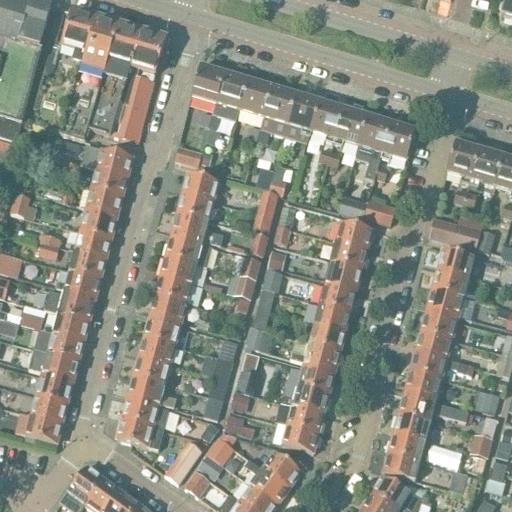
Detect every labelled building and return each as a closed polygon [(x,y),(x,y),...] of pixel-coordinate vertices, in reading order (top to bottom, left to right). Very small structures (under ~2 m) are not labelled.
[(7,0),(5,0),(0,0),(0,39),(39,51),(52,9),(20,0),(7,0)] [(511,0),(506,0),(501,19),(505,20),(504,23),(511,24),(511,0)] [(32,129),(61,138),(96,23),(72,15),(52,84),(44,82),(32,129)] [(96,23),(61,138),(85,146),(88,136),(87,135),(119,30),(96,23)] [(87,135),(88,136),(110,143),(110,141),(142,36),(119,30),(87,135)] [(110,141),(137,148),(154,87),(152,87),(154,80),(165,43),(142,36),(110,141)] [(0,39),(0,142),(16,147),(42,53),(39,52),(39,51),(0,39)] [(191,101),(215,108),(224,78),(200,71),(191,101)] [(215,108),(212,120),(222,123),(236,127),(240,116),(249,85),(224,78),(215,108)] [(263,123),(272,92),(249,85),(240,116),(263,123)] [(259,135),(255,146),(256,146),(257,147),(265,149),(269,138),(283,142),(296,99),(272,92),(263,123),(259,134),(259,135)] [(296,99),(283,142),(307,149),(310,137),(319,107),(296,99)] [(319,107),(310,137),(326,142),(324,147),(333,150),(344,114),(319,107)] [(344,114),(333,150),(342,152),(344,147),(358,151),(367,121),(344,114)] [(202,117),(198,129),(208,132),(212,120),(202,117)] [(212,120),(208,132),(219,135),(222,123),(212,120)] [(358,151),(355,164),(368,168),(364,183),(374,186),(375,183),(378,171),(380,164),(382,158),(391,128),(367,121),(358,151)] [(382,158),(380,164),(390,167),(392,161),(406,166),(406,165),(415,135),(391,128),(382,158)] [(249,132),(246,143),(255,146),(259,135),(249,132)] [(455,147),(446,178),(447,178),(461,182),(460,187),(469,190),(471,185),(480,155),(455,147)] [(86,150),(81,169),(96,173),(128,182),(133,163),(86,150)] [(178,153),(174,166),(198,172),(201,159),(178,153)] [(321,154),(318,167),(327,169),(331,157),(321,154)] [(471,185),(469,190),(478,192),(479,188),(494,192),(503,162),(480,155),(471,185)] [(331,157),(327,169),(337,172),(340,160),(331,157)] [(511,164),(503,162),(494,192),(509,196),(507,201),(511,202),(511,164)] [(61,166),(59,176),(79,180),(81,171),(61,166)] [(378,171),(375,183),(384,186),(388,174),(378,171)] [(91,192),(123,201),(128,182),(96,173),(91,192)] [(187,179),(182,198),(214,206),(219,188),(187,179)] [(272,185),(269,197),(283,200),(285,188),(272,185)] [(91,192),(85,214),(117,222),(123,201),(91,192)] [(49,194),(47,202),(70,209),(73,201),(49,194)] [(456,194),(452,208),(463,210),(467,197),(456,194)] [(262,196),(257,217),(270,221),(276,200),(262,196)] [(467,197),(463,210),(472,213),(476,200),(467,197)] [(209,226),(214,206),(182,198),(177,217),(209,226)] [(369,207),(364,224),(382,229),(390,231),(395,214),(369,207)] [(511,210),(505,209),(502,221),(511,224),(511,219),(511,210)] [(85,214),(80,236),(112,244),(117,222),(85,214)] [(171,239),(170,242),(202,251),(203,247),(213,250),(220,252),(223,241),(206,236),(209,226),(177,217),(171,239)] [(257,217),(252,235),(266,238),(270,221),(257,217)] [(430,243),(429,244),(450,251),(457,231),(436,224),(434,229),(430,243)] [(341,227),(336,245),(368,254),(372,235),(341,227)] [(278,233),(274,247),(287,250),(290,236),(285,235),(278,233)] [(71,249),(69,254),(106,263),(112,244),(80,236),(76,250),(71,249)] [(482,236),(477,256),(489,259),(494,240),(482,236)] [(254,238),(248,259),(263,263),(269,242),(254,238)] [(39,239),(37,247),(41,248),(59,253),(61,245),(39,239)] [(170,242),(165,261),(197,269),(197,271),(206,274),(212,253),(202,251),(170,242)] [(368,254),(336,245),(331,265),(362,273),(368,254)] [(41,248),(38,260),(56,265),(59,253),(41,248)] [(69,254),(67,262),(72,263),(69,275),(101,283),(106,263),(69,254)] [(437,273),(469,282),(474,263),(442,255),(437,273)] [(192,288),(197,270),(197,269),(165,261),(160,280),(192,288)] [(331,265),(324,290),(356,298),(362,273),(331,265)] [(432,293),(463,302),(469,282),(437,273),(432,293)] [(58,287),(56,293),(64,295),(96,304),(101,283),(69,275),(65,289),(58,287)] [(155,299),(187,307),(192,288),(160,280),(155,299)] [(324,290),(319,309),(351,317),(356,298),(324,290)] [(432,293),(426,313),(458,322),(463,302),(432,293)] [(49,296),(44,316),(57,319),(89,328),(96,304),(64,295),(63,300),(49,296)] [(155,299),(149,320),(181,329),(187,307),(155,299)] [(351,317),(319,309),(314,328),(346,336),(351,317)] [(426,313),(420,336),(452,344),(458,322),(426,313)] [(45,330),(44,336),(52,339),(53,337),(85,346),(89,328),(57,319),(54,333),(45,330)] [(148,324),(144,342),(175,351),(180,332),(181,329),(149,320),(148,324)] [(346,336),(314,328),(309,347),(341,355),(346,336)] [(251,334),(246,353),(260,357),(265,338),(251,334)] [(39,335),(34,353),(79,365),(85,346),(53,337),(52,339),(44,336),(39,335)] [(415,355),(447,364),(452,344),(420,336),(415,355)] [(175,351),(143,342),(138,362),(170,370),(175,351)] [(292,358),(290,365),(303,368),(335,377),(341,355),(309,347),(305,361),(292,358)] [(34,353),(28,374),(42,378),(74,386),(79,365),(34,353)] [(415,355),(410,375),(442,384),(445,372),(457,376),(457,377),(470,381),(472,371),(459,368),(447,365),(447,364),(415,355)] [(165,389),(170,370),(138,362),(133,381),(165,389)] [(286,376),(288,368),(270,363),(268,372),(286,376)] [(302,372),(298,390),(329,398),(334,380),(335,377),(303,368),(302,372)] [(436,404),(442,384),(410,375),(404,396),(436,404)] [(240,377),(235,397),(254,402),(260,382),(240,377)] [(74,386),(42,378),(36,400),(68,409),(74,386)] [(162,400),(165,389),(133,381),(128,402),(160,410),(174,414),(176,404),(162,400)] [(329,398),(297,390),(294,404),(282,401),(280,408),(292,411),(292,409),(324,418),(329,398)] [(404,396),(398,418),(430,427),(432,419),(465,428),(468,417),(435,408),(436,404),(404,396)] [(68,409),(36,400),(30,420),(63,429),(68,409)] [(128,402),(122,425),(154,433),(154,432),(164,434),(168,416),(159,414),(160,410),(128,402)] [(292,409),(292,411),(287,429),(319,438),(324,418),(292,409)] [(20,417),(15,438),(57,449),(63,429),(30,420),(20,417)] [(393,438),(425,446),(430,427),(398,418),(393,438)] [(122,425),(116,444),(132,449),(158,455),(164,434),(154,432),(154,433),(122,425)] [(313,459),(319,438),(287,429),(281,450),(313,459)] [(420,466),(425,446),(393,438),(388,457),(420,466)] [(224,440),(219,446),(229,452),(236,443),(224,440)] [(473,440),(468,459),(486,463),(487,464),(492,445),(473,440)] [(233,455),(229,452),(219,446),(208,461),(222,471),(233,455)] [(499,446),(497,455),(509,458),(511,450),(499,446)] [(187,447),(165,479),(178,488),(200,456),(187,447)] [(414,486),(420,466),(388,457),(382,478),(414,486)] [(274,458),(263,474),(290,493),(305,472),(294,465),(291,470),(274,458)] [(257,481),(251,489),(279,509),(290,493),(263,474),(262,474),(248,465),(243,471),(257,481)] [(494,467),(492,474),(504,478),(506,470),(494,467)] [(86,472),(60,508),(65,511),(83,511),(84,511),(104,484),(86,472)] [(492,474),(489,484),(502,488),(504,478),(492,474)] [(184,493),(198,502),(209,486),(196,477),(184,493)] [(380,482),(371,498),(395,511),(429,511),(431,509),(420,504),(397,490),(381,481),(380,482)] [(109,511),(121,496),(104,484),(84,511),(85,511),(109,511)] [(276,511),(279,509),(251,489),(239,506),(247,511),(276,511)] [(139,511),(140,511),(121,496),(109,511),(139,511)] [(395,511),(371,498),(362,511),(395,511)] [(247,511),(239,506),(230,499),(220,511),(247,511)]
